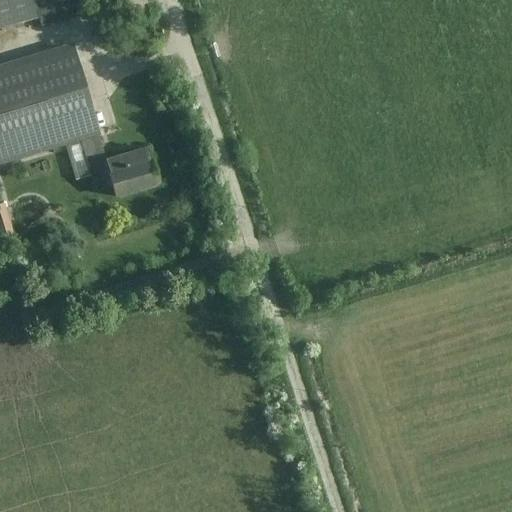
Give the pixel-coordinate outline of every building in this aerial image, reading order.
[(38,0),(0,0),(0,11),(6,10),(39,2),(38,0)] [(81,17),(76,0),(46,0),(39,2),(6,10),(12,34),(81,17)] [(97,161),(67,54),(0,71),(0,168),(65,150),(73,182),(100,174),(97,161)] [(158,194),(146,148),(97,161),(100,174),(109,207),(158,194)] [(0,206),(0,218),(5,238),(21,233),(13,203),(0,206)]
